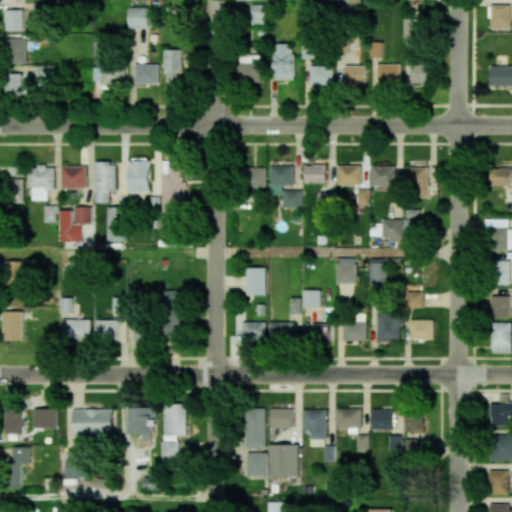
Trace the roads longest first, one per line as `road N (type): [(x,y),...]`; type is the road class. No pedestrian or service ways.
road 1 (residential): [(214,511),(215,0)]
road 2 (residential): [(0,373),(511,373)]
road 3 (residential): [(459,511),(459,0)]
road 4 (residential): [(0,126),(511,126)]
